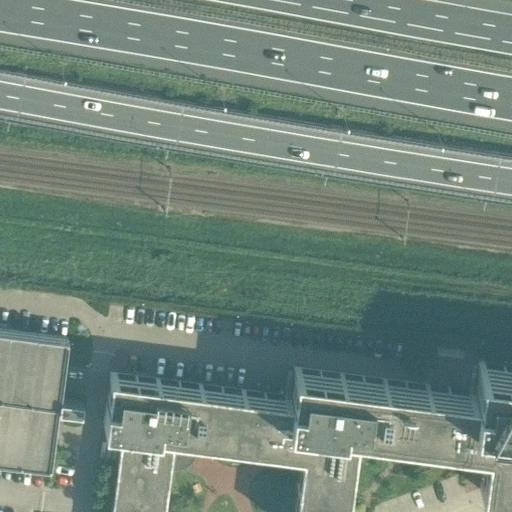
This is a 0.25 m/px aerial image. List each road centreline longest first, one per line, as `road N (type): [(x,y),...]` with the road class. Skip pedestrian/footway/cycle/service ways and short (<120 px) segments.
road 1 (motorway): [(0,9),(511,98)]
road 2 (motorway): [(0,92),(511,177)]
road 3 (motorway): [(511,29),(347,0)]
